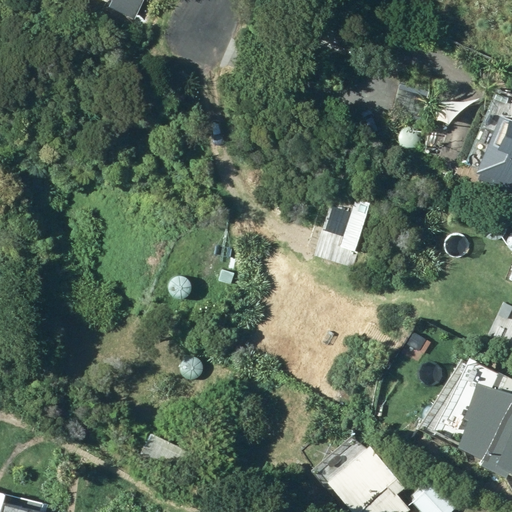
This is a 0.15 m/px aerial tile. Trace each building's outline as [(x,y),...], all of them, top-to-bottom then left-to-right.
[(106,0),(110,2),(108,7),(134,20),(144,0),(106,0)] [(398,84),(390,114),(423,123),(431,93),(398,84)] [(511,184),(511,124),(508,124),(497,152),(501,154),(492,177),(511,184)] [(189,278),(214,288),(233,236),(209,227),(189,278)] [(511,380),(468,359),(433,433),(460,446),(458,450),(483,463),(481,468),(508,481),(510,475),(511,475),(511,380)] [(186,452),(150,436),(141,458),(177,473),(186,452)] [(370,448),(328,484),(351,511),(406,511),(409,510),(396,495),(404,488),(370,448)] [(419,511),(451,511),(457,507),(433,483),(412,504),(419,511)] [(35,511),(2,504),(3,497),(0,496),(0,511),(35,511)]
